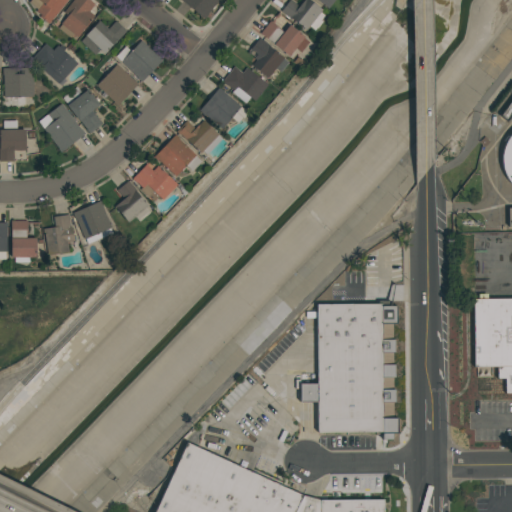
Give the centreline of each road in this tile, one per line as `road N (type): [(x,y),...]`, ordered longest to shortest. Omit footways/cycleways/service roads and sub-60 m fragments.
road 1 (residential): [(0,195),(64,196),(203,61),(249,0)]
road 2 (secondary): [(424,176),(428,399)]
road 3 (residential): [(511,465),(310,465)]
road 4 (secondary): [(421,0),(424,176)]
